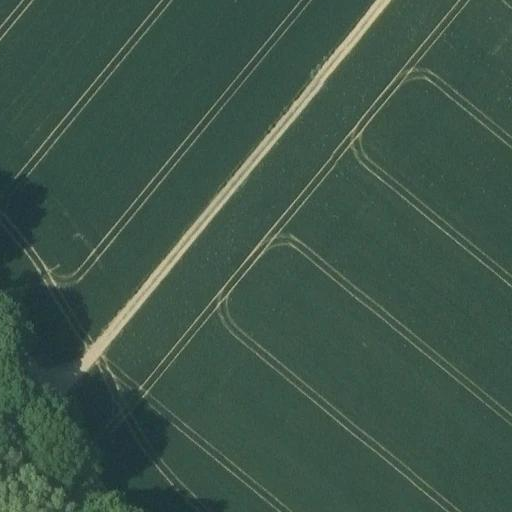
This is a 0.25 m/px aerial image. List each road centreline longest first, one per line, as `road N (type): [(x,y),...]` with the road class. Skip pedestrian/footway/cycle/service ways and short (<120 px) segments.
road 1 (track): [(42,404),(375,0)]
road 2 (track): [(109,511),(0,330)]
